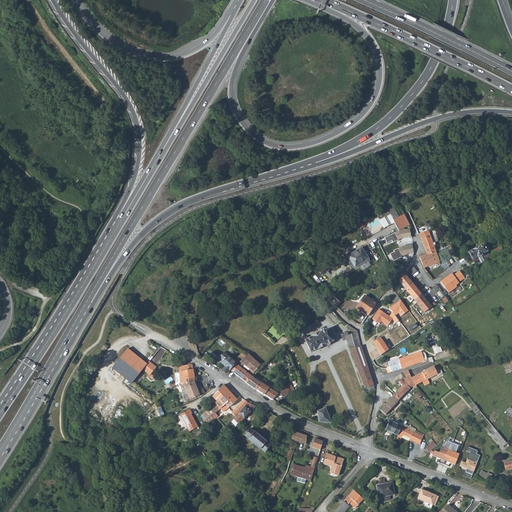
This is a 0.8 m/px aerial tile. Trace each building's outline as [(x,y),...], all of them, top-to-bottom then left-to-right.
[(386,218),(396,213),(392,206),(377,213),(385,227),(389,225),(386,218)] [(405,214),(394,220),(399,231),(403,229),(410,225),(405,214)] [(399,231),(385,237),(388,243),(393,240),(394,242),(399,240),(412,237),(411,229),(403,229),(399,231)] [(419,233),(420,234),(427,254),(428,255),(436,252),(433,244),(438,242),(435,234),(433,234),(430,236),(428,230),(419,233)] [(414,253),(413,244),(403,245),(394,250),(395,251),(390,254),(394,261),(408,254),(414,253)] [(468,253),(476,267),(485,261),(482,256),(483,256),(482,255),(488,252),(484,244),(479,247),(478,247),(473,250),(468,253)] [(368,259),(361,248),(348,256),(355,267),(368,259)] [(440,262),(436,252),(428,255),(427,254),(420,257),(421,260),(424,268),(440,262)] [(453,272),(441,282),(449,293),(460,283),(460,282),(465,278),(460,270),(454,275),(453,272)] [(420,292),(404,274),(399,281),(425,312),(436,304),(434,303),(430,304),(420,292)] [(365,306),(361,311),(367,316),(376,303),(365,295),(360,302),(365,306)] [(356,308),(361,311),(365,306),(360,302),(356,308)] [(373,385),(367,366),(364,357),(361,346),(360,346),(357,331),(348,325),(346,327),(351,332),(352,331),(353,333),(347,335),(347,332),(341,334),(343,340),(346,338),(358,369),(365,389),(373,385)] [(333,341),(327,329),(319,332),(311,336),(312,337),(304,340),(311,352),(318,348),(318,349),(326,345),(333,341)] [(113,370),(133,385),(143,371),(148,365),(128,350),(113,370)] [(222,370),(227,373),(230,370),(237,363),(223,352),(220,357),(223,360),(222,360),(222,361),(222,362),(222,363),(225,366),(222,370)] [(388,367),(386,368),(388,373),(406,366),(427,359),(425,353),(424,354),(423,352),(422,353),(421,352),(399,359),(399,358),(388,362),(389,365),(387,366),(388,367)] [(253,358),(248,353),(245,356),(240,361),(253,373),(260,365),(253,358)] [(286,362),(283,359),(275,366),(278,369),(286,362)] [(157,368),(150,362),(148,365),(143,371),(151,376),(152,375),(157,368)] [(251,375),(237,363),(230,370),(245,381),(245,382),(255,389),(256,389),(260,382),(251,376),(251,375)] [(194,377),(192,367),(192,365),(189,365),(183,367),(179,367),(179,375),(176,375),(175,376),(176,384),(180,384),(186,382),(186,379),(194,377)] [(434,366),(412,378),(415,385),(437,374),(438,376),(442,373),(440,369),(436,371),(434,366)] [(411,388),(415,386),(415,385),(412,378),(408,370),(403,373),(405,378),(398,382),(402,386),(394,395),(399,400),(411,388)] [(194,382),(194,377),(186,379),(186,382),(187,385),(184,385),(189,399),(198,396),(196,390),(197,389),(194,382)] [(269,388),(261,382),(260,382),(256,389),(264,395),(265,394),(269,388)] [(278,393),(283,398),(294,390),(294,389),(290,384),(278,393)] [(237,401),(223,385),(212,396),(217,402),(215,403),(216,404),(220,409),(220,410),(222,409),(221,408),(225,405),(228,407),(232,405),(237,401)] [(277,394),(269,388),(265,394),(273,399),(277,394)] [(422,397),(418,392),(414,395),(419,400),(419,399),(419,400),(420,401),(421,401),(422,401),(423,401),(423,400),(423,399),(423,398),(422,398),(421,398),(422,397)] [(394,395),(382,407),(380,409),(381,410),(385,414),(399,400),(394,395)] [(231,413),(235,417),(247,403),(243,400),(231,413)] [(250,405),(247,403),(235,417),(233,419),(238,424),(254,407),(250,405)] [(471,408),(475,414),(479,411),(474,403),(471,405),(473,407),(471,408)] [(220,409),(216,404),(210,409),(203,414),(205,420),(207,424),(213,420),(211,416),(220,409)] [(331,423),(326,408),(317,411),(319,422),(331,423)] [(191,410),(181,416),(191,432),(200,427),(192,414),(193,413),(191,410)] [(391,417),(389,420),(402,426),(403,425),(403,423),(391,417)] [(385,429),(398,435),(402,426),(389,420),(385,429)] [(423,436),(403,425),(402,426),(398,435),(397,437),(401,439),(403,436),(410,440),(411,438),(420,443),(423,436)] [(493,427),(489,431),(499,442),(504,439),(493,427)] [(253,432),(249,429),(244,435),(248,439),(260,449),(261,449),(265,452),(270,446),(266,442),(266,441),(254,432),(253,432)] [(294,432),(291,440),(297,442),(302,443),(301,449),(305,450),(307,437),(294,432)] [(316,438),(313,447),(321,450),(324,441),(316,438)] [(284,460),(290,462),(297,442),(291,440),(284,460)] [(431,452),(436,443),(431,440),(426,449),(431,452)] [(440,452),(435,451),(433,456),(456,465),(460,453),(457,452),(459,445),(449,441),(442,447),(440,452)] [(477,451),(467,447),(466,452),(469,453),(465,463),(461,461),(459,466),(467,469),(466,471),(465,470),(463,475),(471,478),(479,456),(476,454),(477,451)] [(333,457),(325,454),(321,464),(338,471),(342,461),(339,460),(339,459),(338,459),(338,460),(337,460),(334,459),(334,458),(333,457)] [(310,481),(314,469),(305,466),(304,469),(293,465),(290,475),(296,477),(294,481),(305,484),(306,480),(310,481)] [(484,479),(487,473),(482,470),(479,476),(484,479)] [(374,494),(375,499),(382,498),(389,496),(395,495),(392,482),(376,486),(377,493),(374,494)] [(436,495),(421,489),(417,498),(425,501),(423,505),(430,508),(432,504),(436,495)] [(357,505),(362,500),(353,491),(333,511),(343,511),(349,507),(347,505),(349,503),(350,505),(355,509),(358,506),(357,505)]
